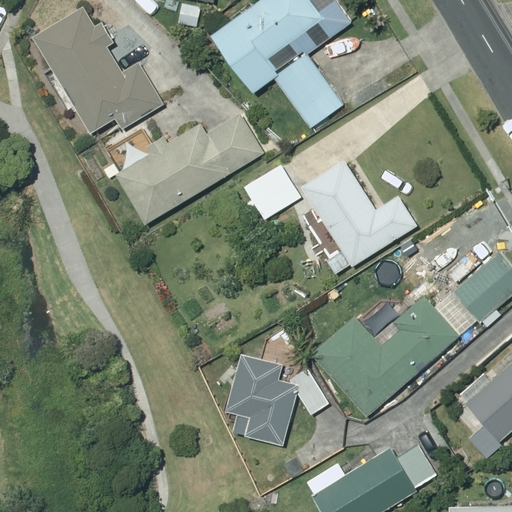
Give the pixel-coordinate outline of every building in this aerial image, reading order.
[(304,55),(348,23),(330,0),(258,0),(207,37),(248,94),(271,78),(307,128),(340,104),(304,55)] [(80,7),(29,38),(86,135),(113,119),(119,129),(161,105),(135,63),(119,73),(104,47),(110,43),(98,23),(92,27),(80,7)] [(144,148),(148,154),(111,176),(141,226),(262,154),(238,114),(203,135),(197,125),(164,145),(160,138),(144,148)] [(340,161),(298,189),(338,250),(323,260),(331,274),(346,264),(349,268),(413,226),(395,197),(373,212),(340,161)] [(112,163),(101,170),(106,178),(117,172),(112,163)] [(298,198),(278,165),(241,188),(261,221),(298,198)] [(430,229),(405,250),(440,291),(465,270),(430,229)] [(511,272),(495,253),(449,292),(478,324),(511,294),(511,272)] [(407,293),(413,301),(425,291),(419,283),(407,293)] [(351,317),(307,355),(363,419),(456,337),(419,298),(390,323),(396,331),(377,347),(351,317)] [(281,355),(268,352),(266,362),(279,366),(281,355)] [(221,413),(244,419),(239,437),(279,447),(295,387),(275,380),(278,367),(236,355),(221,413)] [(511,360),(462,405),(496,443),(511,428),(511,360)] [(386,450),(307,497),(315,511),(380,511),(412,493),(386,450)] [(470,455),(460,460),(466,470),(475,465),(470,455)]
